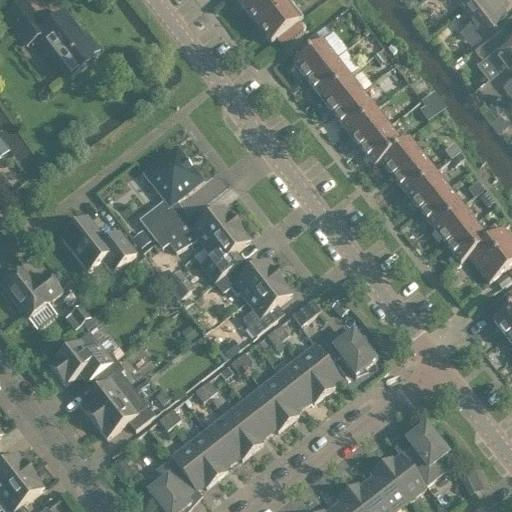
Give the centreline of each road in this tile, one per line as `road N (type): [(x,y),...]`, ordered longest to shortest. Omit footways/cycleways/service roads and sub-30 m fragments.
road 1 (tertiary): [(443,362),(160,0)]
road 2 (residential): [(258,511),(443,362)]
road 3 (residential): [(110,511),(0,367)]
